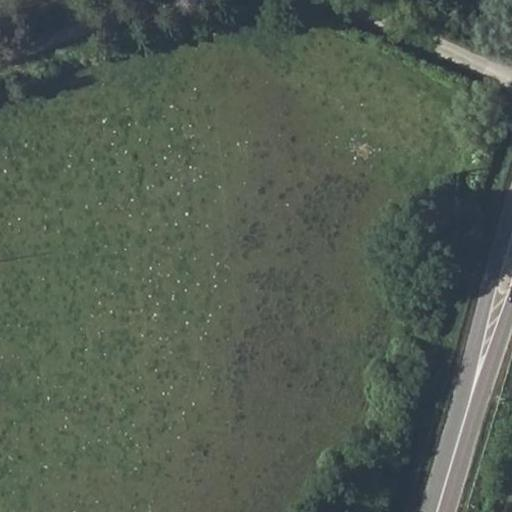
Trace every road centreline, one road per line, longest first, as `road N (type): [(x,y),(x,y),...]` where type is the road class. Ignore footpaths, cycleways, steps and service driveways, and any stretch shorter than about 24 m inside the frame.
road 1 (unclassified): [(511,84),(368,22),(261,0)]
road 2 (secondary): [(438,511),(511,266)]
road 3 (unclassified): [(239,0),(209,2),(0,85)]
